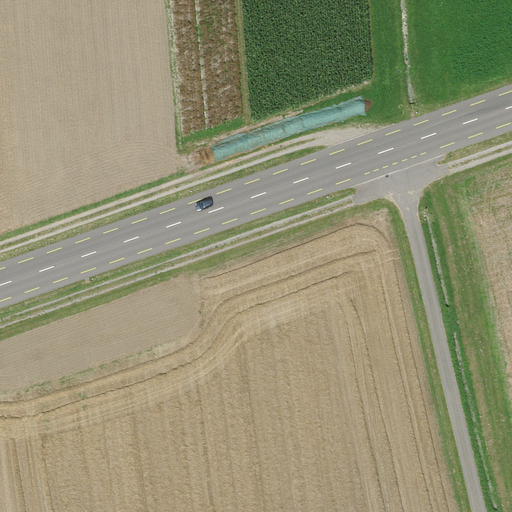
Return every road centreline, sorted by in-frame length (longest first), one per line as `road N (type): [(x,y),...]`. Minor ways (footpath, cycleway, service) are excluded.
road 1 (track): [(481,511),(403,157),(325,143),(0,252)]
road 2 (track): [(511,150),(0,327)]
road 3 (primary): [(0,293),(511,119)]
